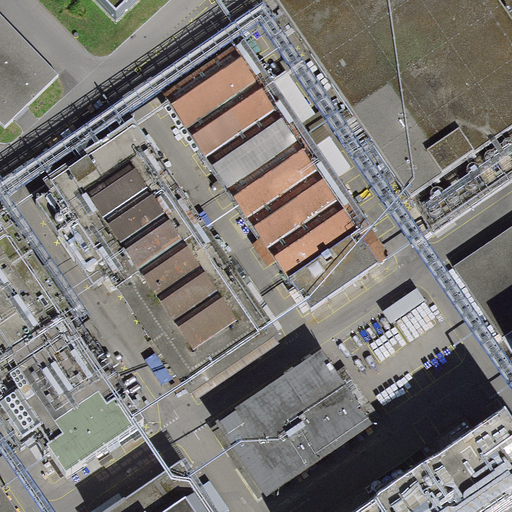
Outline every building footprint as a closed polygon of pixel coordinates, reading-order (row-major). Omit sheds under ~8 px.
[(125,0),(100,0),(113,13),(125,0)] [(511,122),(511,0),(271,0),(405,195),(511,122)] [(59,73),(0,12),(0,120),(5,126),(59,73)] [(235,51),(161,99),(301,312),(375,264),(235,51)] [(186,391),(274,333),(134,122),(46,180),(52,188),(33,200),(88,283),(106,271),(186,391)] [(137,430),(0,222),(0,388),(61,481),(137,430)] [(511,331),(511,229),(454,267),(501,339),(511,331)] [(318,354),(211,431),(259,497),(366,421),(318,354)] [(375,511),(511,511),(511,442),(499,425),(375,511)] [(208,511),(172,458),(93,511),(208,511)] [(0,511),(12,511),(0,493),(0,511)]
